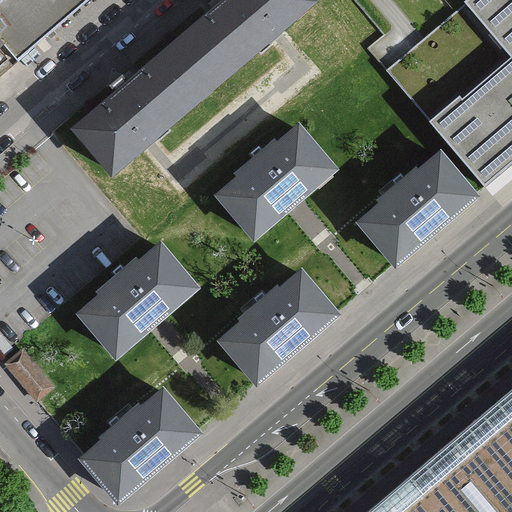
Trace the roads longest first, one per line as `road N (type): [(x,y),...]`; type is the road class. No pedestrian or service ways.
road 1 (primary): [(511,223),(255,440),(156,511)]
road 2 (primary): [(289,511),(511,321)]
road 3 (residential): [(138,0),(0,122)]
road 4 (residential): [(0,420),(78,511)]
